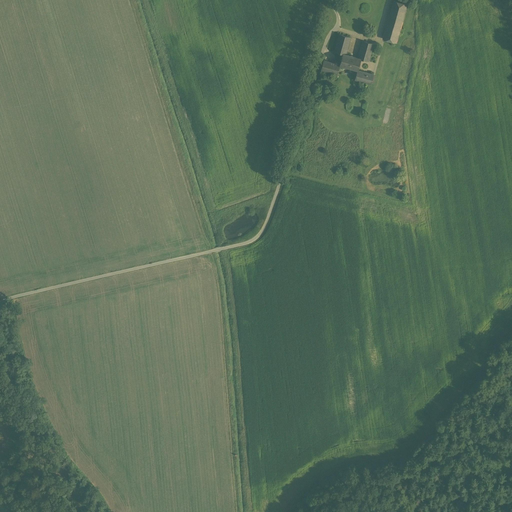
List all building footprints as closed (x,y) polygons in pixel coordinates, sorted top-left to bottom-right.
[(407,2),(397,0),(393,0),(383,38),(396,41),(407,2)] [(342,52),(345,53),(350,36),(338,33),(333,50),(342,53),(342,52)] [(360,57),(360,58),(367,60),(372,42),(362,39),(357,56),(360,57)] [(357,56),(345,53),(342,52),(342,53),(339,63),(357,68),(360,58),(360,57),(357,56)] [(336,73),(339,63),(323,59),(320,69),(336,73)] [(373,73),(357,68),(354,78),(370,83),(373,73)]
